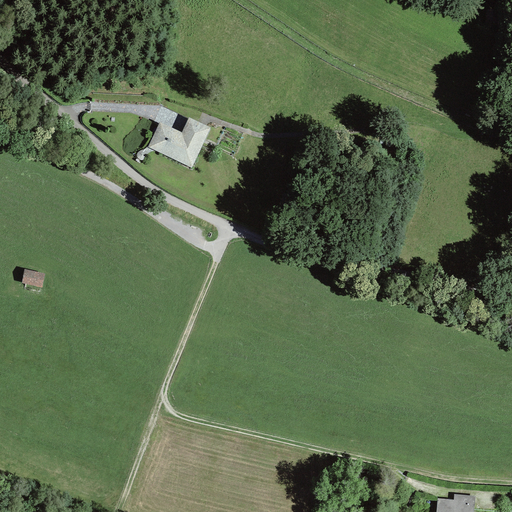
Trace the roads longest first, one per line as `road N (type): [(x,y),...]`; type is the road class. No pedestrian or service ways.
road 1 (track): [(511,484),(442,477),(183,417),(161,395)]
road 2 (track): [(511,144),(332,60),(236,0)]
road 3 (unclassified): [(0,61),(165,198),(227,226)]
road 4 (track): [(218,251),(119,511)]
road 5 (track): [(218,251),(107,183),(0,136)]
